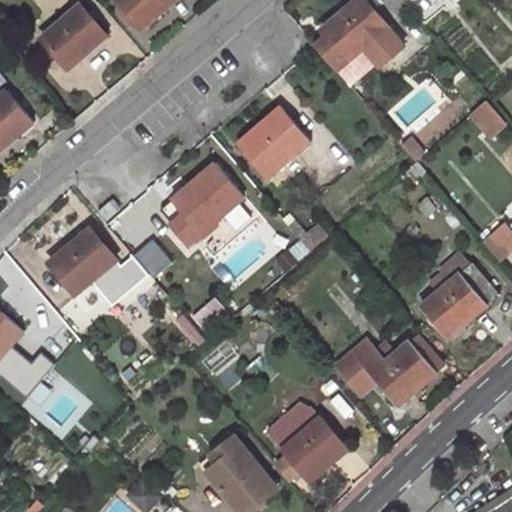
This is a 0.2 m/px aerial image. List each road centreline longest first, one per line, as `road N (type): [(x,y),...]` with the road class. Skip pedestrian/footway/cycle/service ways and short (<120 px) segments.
road 1 (residential): [(0,221),(256,0)]
road 2 (tertiary): [(511,368),(366,511)]
